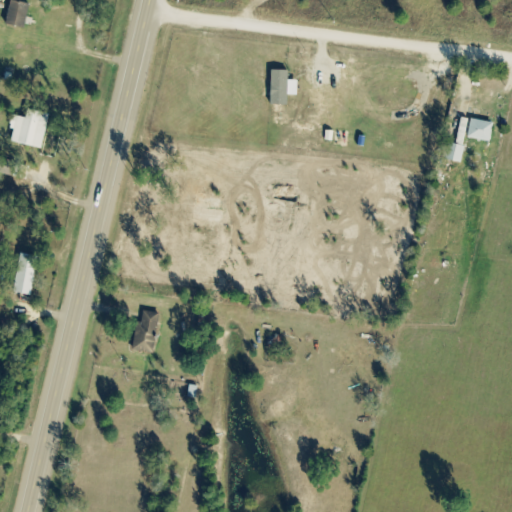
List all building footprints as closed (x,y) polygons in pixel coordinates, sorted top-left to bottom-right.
[(33,6),(14,2),(8,26),(27,30),(33,6)] [(301,98),(301,83),(292,82),(292,73),(275,73),(274,107),(292,107),(292,97),(301,98)] [(14,144),(44,151),(52,116),(31,111),(29,120),(16,117),(12,130),(17,131),(14,144)] [(494,144),(497,125),(464,120),(459,146),(452,145),(449,162),(465,165),(469,140),(494,144)] [(21,165),(5,159),(1,172),(17,178),(21,165)] [(37,298),(41,258),(23,256),(19,295),(37,298)] [(139,352),(159,353),(160,313),(141,313),(139,352)]
